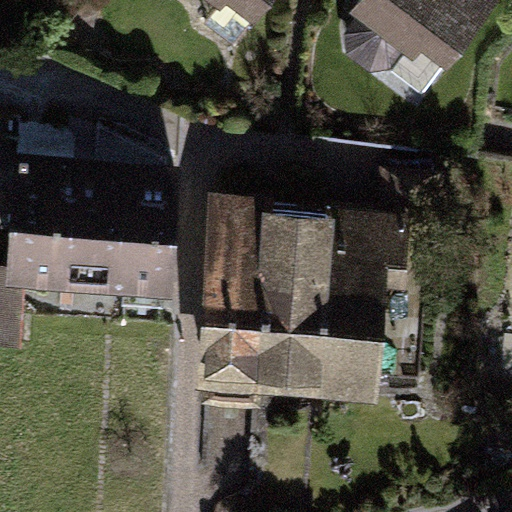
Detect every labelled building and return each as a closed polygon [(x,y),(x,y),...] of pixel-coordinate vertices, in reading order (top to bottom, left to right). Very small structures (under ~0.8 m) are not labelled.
[(202,0),(194,13),(226,36),(251,0),(202,0)] [(371,0),(446,49),(478,0),(371,0)] [(360,17),(340,41),(379,75),(399,51),(360,17)] [(0,252),(0,334),(19,335),(23,267),(171,276),(179,142),(12,132),(5,253),(0,252)] [(205,190),(201,375),(404,380),(409,195),(205,190)]
